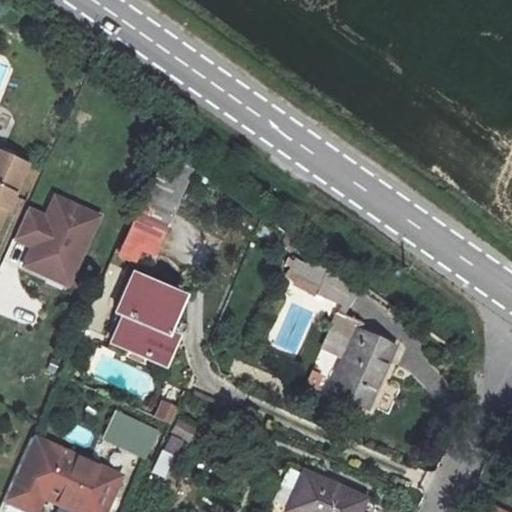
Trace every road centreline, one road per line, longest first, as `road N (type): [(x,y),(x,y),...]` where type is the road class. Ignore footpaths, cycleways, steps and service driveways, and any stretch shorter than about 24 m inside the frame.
road 1 (primary): [(511,292),(93,0)]
road 2 (residential): [(511,357),(435,511)]
